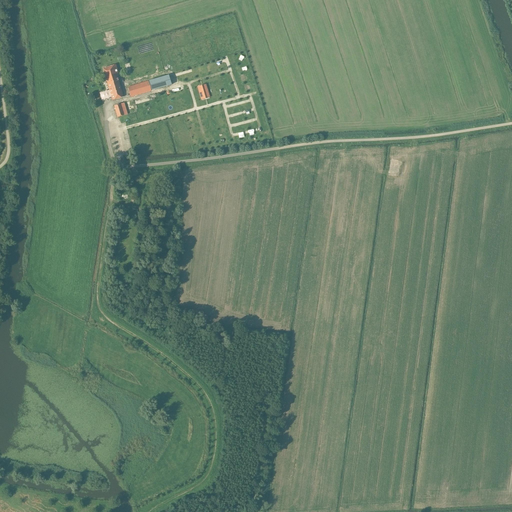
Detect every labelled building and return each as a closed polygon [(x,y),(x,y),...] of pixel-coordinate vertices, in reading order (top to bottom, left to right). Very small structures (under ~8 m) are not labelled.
[(123,97),(117,75),(118,74),(118,73),(116,64),(103,68),(104,73),(102,73),(101,74),(102,77),(103,77),(105,77),(106,77),(112,100),(123,97)] [(152,91),(148,81),(127,87),(131,97),(152,91)] [(199,86),(203,99),(208,98),(204,85),(199,86)] [(114,106),(118,117),(127,114),(124,103),(114,106)] [(122,219),(135,220),(136,209),(124,208),(122,219)]
